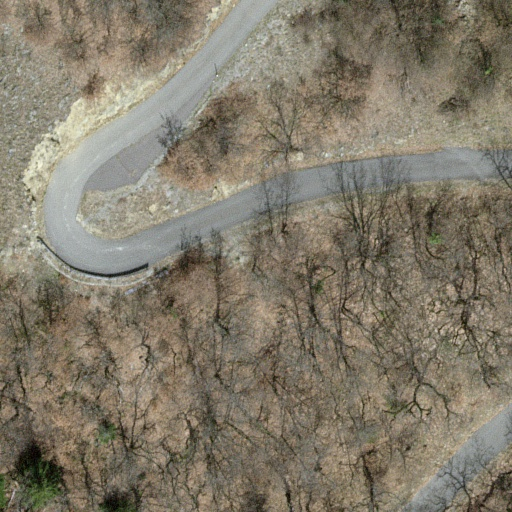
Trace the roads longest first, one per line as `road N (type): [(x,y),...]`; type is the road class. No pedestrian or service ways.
road 1 (unclassified): [(259,0),(162,105),(71,172),(63,220),(87,251),(122,255),(228,209),(315,183),(511,161)]
road 2 (unclassified): [(511,417),(421,511)]
